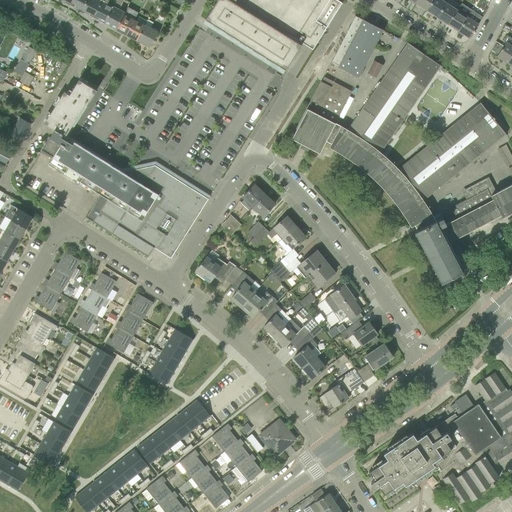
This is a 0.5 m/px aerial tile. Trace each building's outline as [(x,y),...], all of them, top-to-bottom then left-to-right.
[(82,12),(87,0),(72,0),(70,5),(82,12)] [(94,18),(102,0),(87,0),(82,12),(94,18)] [(102,0),(94,18),(101,22),(104,23),(113,7),(112,7),(107,4),(108,0),(102,0)] [(122,0),(115,0),(112,7),(113,7),(104,23),(116,30),(124,13),(118,10),(122,0)] [(313,50),(316,45),(342,3),(337,0),(217,0),(205,20),(286,70),(303,43),(313,50)] [(417,0),(416,3),(427,10),(433,0),(417,0)] [(433,0),(427,10),(437,17),(446,3),(448,0),(433,0)] [(457,10),(446,3),(437,17),(448,24),(457,10)] [(175,15),(178,10),(168,4),(165,10),(175,15)] [(470,13),(459,6),(457,10),(448,24),(458,31),(470,14),(470,13)] [(127,35),(134,21),(132,20),(135,14),(133,12),(129,10),(126,10),(125,13),(124,13),(116,30),(127,35)] [(458,31),(469,38),(479,24),(481,19),(471,12),(470,13),(470,14),(458,31)] [(383,30),(369,23),(355,16),(331,63),(358,77),(383,30)] [(138,41),(150,47),(158,30),(151,27),(154,23),(148,20),(145,25),(144,26),(145,27),(138,41)] [(134,21),(127,35),(138,41),(145,27),(144,26),(134,21)] [(506,43),(497,56),(508,63),(511,56),(511,40),(506,36),(503,41),(506,43)] [(399,205),(411,223),(413,226),(414,225),(416,228),(418,230),(414,232),(415,233),(416,233),(415,234),(423,250),(424,249),(441,282),(441,283),(463,272),(457,261),(456,261),(447,243),(501,215),(502,218),(511,212),(511,184),(497,193),(488,177),(462,191),(466,200),(452,208),(457,218),(446,224),(443,219),(437,222),(436,221),(435,221),(428,208),(423,201),(505,134),(506,135),(506,134),(494,119),(495,119),(493,117),(480,102),(480,103),(397,169),(389,160),(380,153),(440,66),(441,66),(408,42),(407,43),(408,43),(348,130),(335,124),(350,97),(332,87),(334,82),(324,77),(322,82),(321,82),(292,139),(320,153),(326,141),(332,144),(331,146),(344,154),(349,157),(355,161),(360,165),(365,169),(370,173),(375,177),(379,182),(383,186),(387,190),(391,195),(395,200),(399,205)] [(33,58),(37,51),(29,47),(25,53),(33,58)] [(377,78),(383,65),(373,60),(367,73),(377,78)] [(20,81),(29,86),(33,77),(24,72),(20,81)] [(86,106),(96,91),(79,80),(69,95),(64,92),(44,123),(55,130),(41,152),(52,159),(49,163),(100,195),(85,217),(148,257),(154,248),(171,258),(208,199),(155,165),(116,172),(64,139),(63,140),(61,138),(63,134),(82,104),(86,106)] [(24,137),(31,123),(20,118),(13,131),(24,137)] [(504,167),(511,164),(511,157),(507,144),(497,148),(504,167)] [(0,160),(6,164),(11,154),(0,147),(0,160)] [(254,185),(243,197),(253,207),(265,194),(254,185)] [(263,216),(275,204),(265,194),(253,207),(263,216)] [(11,220),(26,229),(32,218),(12,206),(5,217),(11,220)] [(229,232),(238,222),(231,215),(221,225),(229,232)] [(268,233),(267,234),(271,238),(278,232),(283,238),(296,227),(286,216),(274,228),(268,233)] [(20,240),(26,229),(11,220),(5,217),(0,225),(0,228),(5,231),(20,240)] [(241,225),(238,222),(229,232),(231,235),(241,225)] [(248,232),(254,238),(263,228),(257,222),(248,232)] [(292,248),(305,237),(296,227),(283,238),(278,242),(288,254),(293,250),(292,248)] [(255,247),(259,243),(267,234),(268,233),(263,228),(254,238),(250,242),(255,247)] [(0,243),(13,251),(20,240),(5,231),(0,239),(0,243)] [(0,257),(7,261),(13,251),(0,243),(0,257)] [(285,266),(293,259),(298,254),(294,249),(293,250),(288,254),(280,262),(269,271),(274,276),(285,266)] [(226,280),(236,266),(228,261),(226,264),(217,258),(219,255),(211,250),(207,257),(195,272),(209,282),(214,276),(216,274),(226,280)] [(316,251),(296,267),(305,278),(325,261),(316,251)] [(65,252),(58,263),(55,262),(52,267),(55,269),(55,268),(70,277),(73,279),(78,270),(76,268),(80,261),(65,252)] [(315,288),(317,286),(334,273),(325,261),(305,278),(306,277),(315,288)] [(285,266),(274,276),(280,282),(290,272),(285,266)] [(46,279),(43,284),(45,286),(46,285),(58,292),(63,284),(66,285),(70,277),(55,268),(55,269),(48,280),(46,279)] [(260,286),(248,277),(243,272),(232,285),(231,286),(231,287),(235,291),(237,292),(231,299),(241,308),(255,292),(260,286)] [(101,273),(94,284),(92,283),(89,289),(91,290),(91,289),(105,297),(110,288),(112,290),(116,281),(101,273)] [(36,295),(33,300),(33,301),(42,306),(54,312),(59,304),(56,302),(61,295),(58,293),(58,292),(46,285),(45,286),(39,297),(36,295)] [(354,300),(344,285),(331,294),(341,308),(342,308),(349,319),(362,311),(354,300)] [(110,300),(107,298),(104,297),(105,297),(91,289),(91,290),(85,301),(82,300),(79,305),(81,307),(82,306),(95,313),(95,314),(97,315),(100,317),(110,300)] [(259,311),(260,310),(265,315),(275,304),(277,301),(265,292),(261,297),(255,292),(241,308),(252,317),(258,310),(259,311)] [(310,293),(299,302),(304,308),(315,299),(310,293)] [(128,310),(141,318),(146,309),(148,310),(153,302),(137,294),(128,310)] [(297,311),(302,307),(297,302),(293,306),(297,311)] [(270,320),(264,327),(274,337),(291,319),(282,309),(281,310),(275,304),(265,315),(266,316),(270,320)] [(73,316),(70,321),(69,322),(91,334),(97,325),(93,323),(97,315),(95,314),(95,313),(82,306),(81,307),(75,318),(73,316)] [(141,318),(128,310),(125,309),(125,310),(127,311),(118,327),(131,334),(136,326),(138,327),(143,319),(141,318)] [(57,326),(35,313),(29,323),(31,324),(29,327),(47,337),(52,329),(54,331),(57,326)] [(108,321),(114,324),(118,317),(112,314),(108,321)] [(308,334),(318,324),(312,318),(308,321),(301,329),(291,319),(274,337),(284,347),(292,338),(297,343),(298,344),(308,334)] [(377,334),(369,323),(363,327),(358,320),(341,333),(345,339),(354,334),(362,345),(377,334)] [(346,329),(342,324),(337,328),(341,333),(346,329)] [(131,335),(131,334),(118,327),(116,326),(115,326),(118,328),(109,344),(106,342),(106,343),(123,353),(124,352),(121,351),(126,342),(129,344),(133,336),(131,335)] [(331,338),(340,333),(335,326),(327,332),(331,338)] [(47,337),(29,327),(27,331),(25,330),(15,348),(17,349),(15,352),(33,362),(37,354),(40,356),(45,347),(43,345),(47,337)] [(168,341),(186,351),(193,340),(175,329),(175,330),(168,341)] [(303,368),(316,357),(320,353),(315,347),(317,345),(308,334),(298,344),(297,343),(294,346),(299,352),(294,357),(303,368)] [(180,362),(186,351),(168,341),(162,351),(180,362)] [(393,357),(384,344),(366,356),(371,362),(356,372),(363,382),(374,375),(371,371),(375,369),(393,357)] [(115,358),(97,348),(90,359),(108,369),(115,358)] [(156,362),(174,373),(180,362),(162,351),(156,362)] [(12,362),(10,366),(28,376),(35,363),(33,362),(15,352),(10,361),(12,362)] [(344,354),(333,362),(337,368),(348,360),(344,354)] [(303,368),(312,379),(325,368),(316,357),(303,368)] [(84,370),(102,380),(108,369),(90,359),(84,370)] [(156,362),(149,374),(167,384),(174,373),(156,362)] [(0,384),(25,399),(27,399),(33,388),(32,385),(25,381),(28,376),(10,366),(8,369),(6,368),(0,378),(0,384)] [(346,394),(363,382),(356,372),(354,369),(336,381),(338,384),(339,384),(346,394)] [(84,370),(77,381),(95,392),(102,380),(84,370)] [(485,401),(472,409),(471,408),(463,413),(457,417),(453,420),(472,448),(479,460),(485,456),(492,466),(494,465),(494,463),(497,460),(501,465),(511,457),(511,392),(510,389),(507,391),(495,372),(475,385),(485,401)] [(38,385),(45,389),(48,384),(41,380),(38,385)] [(346,394),(339,384),(338,384),(320,397),(327,407),(332,404),(334,407),(348,397),(346,394)] [(93,395),(75,385),(68,396),(86,406),(93,395)] [(466,394),(455,401),(463,413),(471,408),(474,406),(466,394)] [(62,407),(80,417),(86,406),(68,396),(62,407)] [(200,424),(210,416),(197,400),(187,408),(200,424)] [(73,429),(80,417),(62,407),(56,418),(73,429)] [(187,408),(177,416),(190,432),(200,424),(187,408)] [(370,486),(371,487),(372,488),(373,488),(374,488),(375,488),(378,486),(384,495),(403,482),(407,488),(438,467),(441,470),(439,471),(440,472),(441,471),(453,462),(452,460),(457,457),(455,454),(465,447),(468,451),(472,448),(453,420),(457,417),(455,413),(417,439),(413,433),(383,453),(387,459),(369,472),(374,480),(371,482),(371,483),(371,484),(370,484),(370,485),(370,486)] [(180,440),(190,432),(177,416),(167,424),(180,440)] [(259,435),(275,456),(295,440),(279,419),(259,435)] [(47,433),(65,443),(71,432),(54,422),(47,433)] [(167,424),(157,432),(170,448),(180,440),(167,424)] [(228,424),(212,436),(224,452),(240,439),(237,441),(226,426),(228,424)] [(160,456),(170,448),(157,432),(147,439),(160,456)] [(47,433),(41,444),(59,454),(65,443),(47,433)] [(147,439),(137,448),(150,464),(160,456),(147,439)] [(240,439),(224,452),(236,467),(252,454),(250,456),(238,441),(240,439)] [(52,466),(59,454),(41,444),(34,455),(52,466)] [(499,476),(492,466),(485,456),(479,460),(472,448),(468,451),(465,447),(455,454),(457,457),(452,460),(453,462),(441,471),(445,477),(442,479),(459,504),(469,497),(472,501),(482,494),(480,492),(490,485),(489,483),(499,476)] [(147,466),(135,450),(124,458),(137,474),(147,466)] [(193,452),(195,450),(179,463),(180,462),(187,470),(186,471),(191,478),(192,477),(205,467),(207,465),(205,467),(193,452)] [(262,471),(250,456),(252,454),(236,467),(248,482),(262,471)] [(124,458),(114,466),(127,482),(137,474),(124,458)] [(17,467),(6,460),(0,471),(0,480),(7,485),(17,467)] [(220,465),(216,460),(211,464),(215,469),(220,465)] [(117,490),(127,482),(114,466),(105,473),(117,490)] [(17,467),(7,485),(18,491),(29,473),(17,467)] [(219,480),(217,482),(205,467),(192,477),(199,485),(198,486),(203,493),(204,492),(217,482),(219,480)] [(95,481),(108,497),(117,490),(105,473),(95,481)] [(229,474),(223,479),(228,485),(234,480),(229,474)] [(162,476),(146,489),(142,493),(148,501),(153,497),(158,504),(159,503),(172,493),(174,491),(172,493),(160,478),(162,476)] [(108,497),(95,481),(85,489),(98,505),(108,497)] [(229,497),(217,482),(204,492),(209,498),(208,499),(215,508),(229,497)] [(89,511),(98,505),(85,489),(75,497),(86,511),(89,511)] [(187,506),(186,506),(184,508),(172,493),(159,503),(158,504),(154,508),(157,511),(179,511),(184,508),(187,506)] [(323,511),(335,503),(329,493),(311,505),(315,511),(322,511),(323,511)] [(194,510),(201,506),(197,500),(190,504),(194,510)] [(133,511),(127,504),(130,502),(129,502),(116,511),(133,511)] [(341,511),(335,503),(323,511),(322,511),(341,511)]
